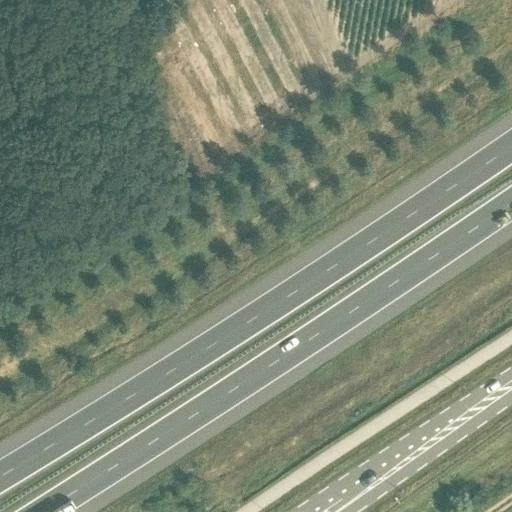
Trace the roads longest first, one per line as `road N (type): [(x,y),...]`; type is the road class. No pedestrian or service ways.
road 1 (motorway): [(511,144),(0,475)]
road 2 (motorway): [(47,511),(511,207)]
road 3 (primary): [(325,511),(511,384)]
